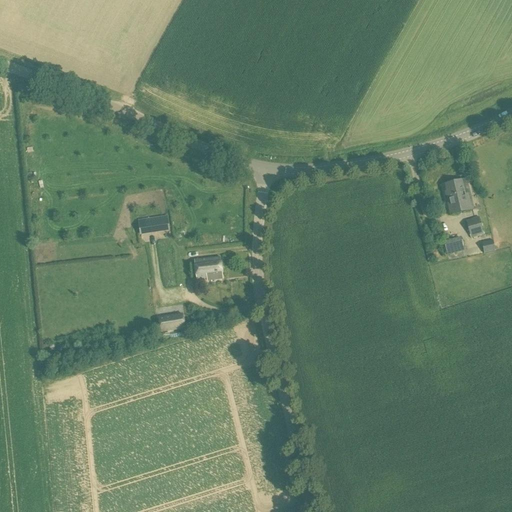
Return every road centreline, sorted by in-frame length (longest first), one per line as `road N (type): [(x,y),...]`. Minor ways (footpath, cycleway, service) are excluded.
road 1 (tertiary): [(312,511),(261,300),(264,172)]
road 2 (tertiary): [(264,172),(0,65)]
road 3 (tertiary): [(264,172),(393,160),(511,118)]
